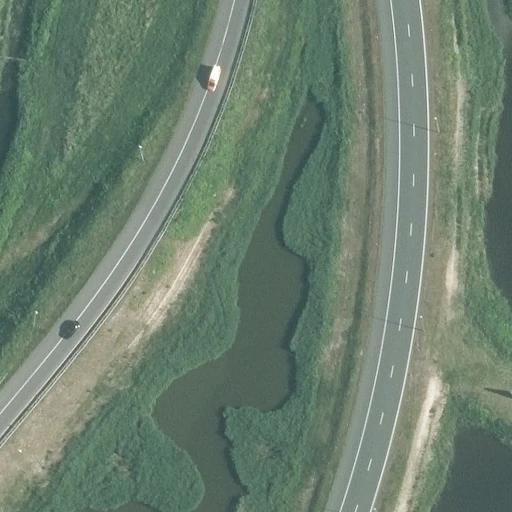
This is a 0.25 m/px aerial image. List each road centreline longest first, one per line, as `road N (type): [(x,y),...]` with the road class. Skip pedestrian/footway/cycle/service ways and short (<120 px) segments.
road 1 (motorway): [(404,0),(410,211),(402,299),(352,511)]
road 2 (motorway): [(242,0),(188,158),(149,227),(105,296),(0,424)]
